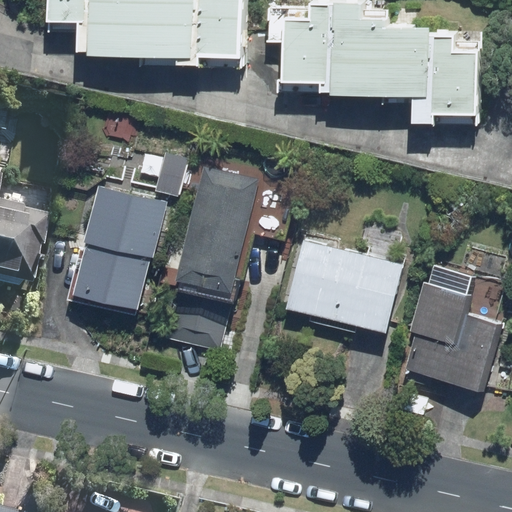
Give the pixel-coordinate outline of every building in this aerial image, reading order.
[(41,0),(41,25),(74,27),(75,0),(41,0)] [(84,0),(80,60),(230,60),(233,0),(84,0)] [(422,118),(465,117),(468,53),(444,53),(445,40),(423,40),(422,32),(377,31),(379,23),(353,22),(356,7),(303,7),(301,25),(275,22),(273,85),(317,86),(317,99),(402,102),(401,129),(421,128),(422,118)] [(163,156),(153,194),(179,200),(188,162),(163,156)] [(256,177),(202,163),(171,282),(224,296),(256,177)] [(96,184),(63,301),(134,315),(166,203),(96,184)] [(0,267),(37,276),(50,209),(0,199),(0,267)] [(397,265),(298,242),(280,311),(378,336),(397,265)] [(420,283),(404,333),(411,335),(399,372),(468,393),(489,327),(458,317),(464,297),(420,283)] [(17,511),(18,507),(0,503),(0,511),(17,511)]
